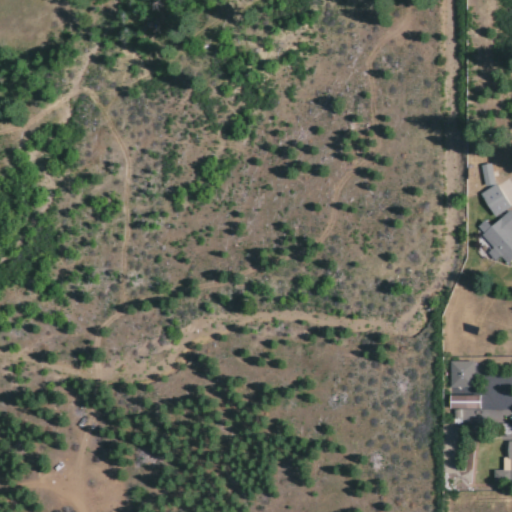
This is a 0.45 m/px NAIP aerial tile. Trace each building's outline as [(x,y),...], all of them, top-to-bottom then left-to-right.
[(478,166),(484,187),(493,184),(488,164),(478,166)] [(479,192),(490,217),(507,209),(496,185),(479,192)] [(511,258),(511,232),(510,230),(511,227),(511,214),(508,210),(489,226),(484,220),(474,228),(491,248),(486,253),(493,262),(499,257),(505,265),(511,258)] [(448,388),(471,388),(471,362),(448,362),(448,388)] [(448,410),(478,409),(478,396),(447,396),(448,410)] [(511,481),(511,439),(505,439),(505,457),(501,457),(501,470),(491,470),(491,482),(511,481)]
